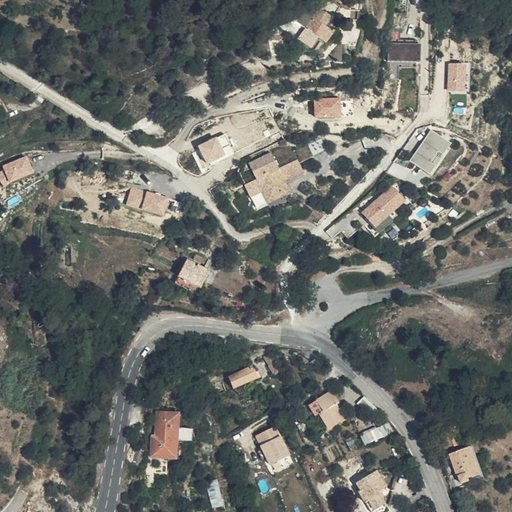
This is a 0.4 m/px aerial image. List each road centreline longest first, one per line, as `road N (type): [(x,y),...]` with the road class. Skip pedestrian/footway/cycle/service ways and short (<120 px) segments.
road 1 (residential): [(0,62),(177,168),(233,232),(300,222),(319,229),(285,266),(292,308),(303,322)]
road 2 (secondary): [(308,338),(180,325),(148,339),(132,366),(106,511)]
road 3 (secondary): [(447,511),(406,423),(335,353),(308,338)]
road 4 (unclassified): [(339,308),(511,261)]
